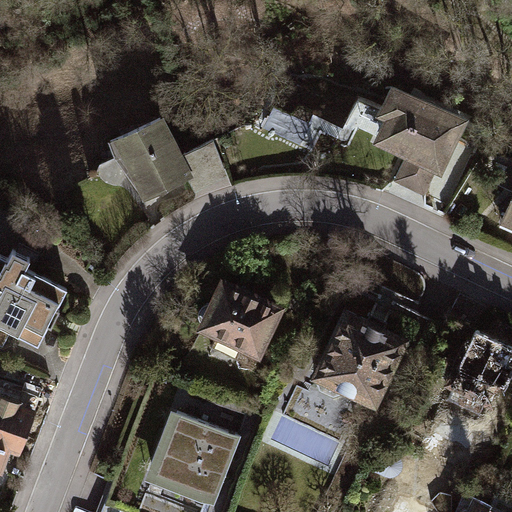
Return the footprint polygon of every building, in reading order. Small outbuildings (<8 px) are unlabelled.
[(411,153),(434,164),(438,166),(460,118),(395,88),(384,111),(392,115),(381,139),(411,153)] [(187,175),(179,154),(161,115),(108,139),(116,157),(127,154),(133,166),(127,171),(145,195),(187,175)] [(212,139),(179,154),(187,175),(191,184),(224,168),(212,139)] [(434,164),(411,153),(399,179),(422,190),(434,164)] [(511,199),(502,222),(511,226),(511,199)] [(0,253),(0,322),(37,342),(65,289),(34,272),(39,263),(12,248),(7,257),(0,253)] [(277,307),(224,282),(214,303),(210,303),(204,305),(200,309),(200,315),(202,320),(204,324),(218,330),(211,344),(237,356),(243,343),(257,349),(277,307)] [(404,337),(346,310),(317,373),(318,386),(334,392),(346,387),(375,400),(404,337)] [(511,351),(511,343),(474,326),(450,380),(456,382),(449,398),(479,411),(485,396),(491,399),(498,383),(505,386),(511,369),(511,363),(508,362),(511,351)] [(0,467),(1,467),(9,445),(18,448),(32,409),(25,407),(27,402),(0,391),(0,467)] [(241,434),(176,410),(152,472),(217,496),(241,434)] [(511,511),(511,507),(498,501),(492,511),(477,505),(469,505),(463,507),(458,511),(511,511)]
